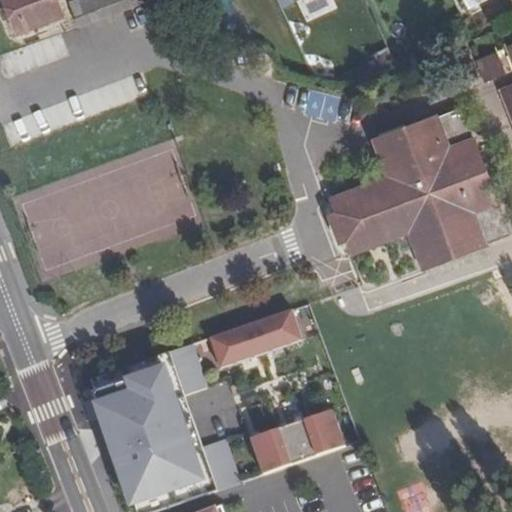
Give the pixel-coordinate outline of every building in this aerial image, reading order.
[(59,0),(6,0),(18,33),(65,16),(59,0)] [(93,0),(81,0),(71,4),(74,14),(96,6),(93,0)] [(464,0),(469,9),(488,0),(464,0)] [(48,38),(23,50),(31,69),(57,58),(48,38)] [(504,51),(484,55),(489,79),(508,75),(504,51)] [(511,92),(508,82),(502,85),(511,109),(511,92)] [(310,95),(306,114),(328,119),(332,100),(310,95)] [(497,196),(473,134),(448,144),(435,110),(375,134),(388,170),(332,193),(353,247),(409,225),(425,264),(485,240),(472,206),(497,196)] [(511,232),(504,206),(486,211),(494,238),(511,232)] [(211,340),(221,371),(304,343),(294,312),(211,340)] [(196,346),(171,354),(185,396),(210,388),(196,346)] [(185,396),(171,354),(90,381),(133,511),(158,511),(217,493),(202,449),(185,396)] [(264,476),(347,448),(335,412),(252,440),(264,476)] [(202,449),(217,493),(243,485),(228,440),(202,449)]
